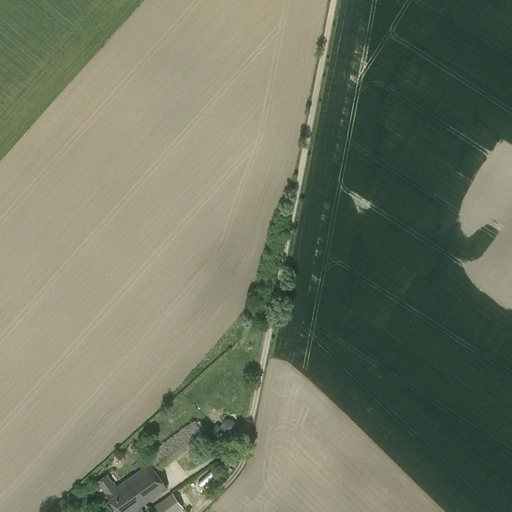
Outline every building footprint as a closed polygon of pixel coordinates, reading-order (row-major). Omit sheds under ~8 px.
[(194,421),(164,442),(175,457),(205,437),(194,421)] [(106,494),(111,501),(120,495),(123,500),(127,497),(129,500),(135,495),(137,499),(135,500),(139,506),(167,487),(155,471),(164,465),(153,450),(145,456),(150,463),(116,487),(107,474),(97,481),(106,494)] [(208,491),(225,476),(217,468),(201,483),(208,491)] [(120,495),(111,501),(118,511),(141,511),(143,511),(139,506),(135,500),(137,499),(135,495),(129,500),(127,497),(123,500),(120,495)] [(151,511),(165,511),(159,502),(149,508),(151,511)]
